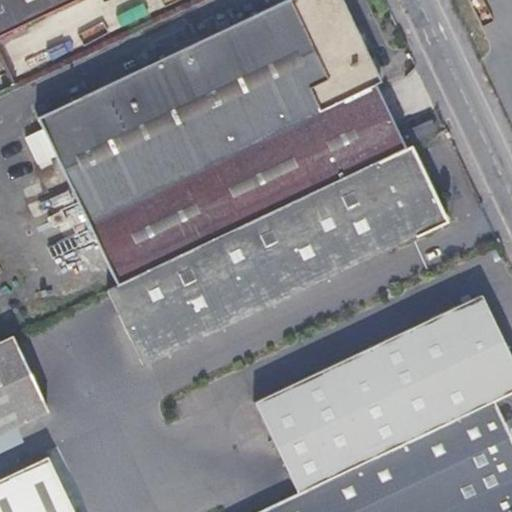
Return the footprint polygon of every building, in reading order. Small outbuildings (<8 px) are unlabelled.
[(0,0),(0,31),(66,0),(0,0)] [(374,83),(376,81),(379,80),(340,0),(283,0),(37,117),(116,285),(405,148),(374,83)] [(435,128),(433,123),(431,118),(406,130),(411,140),(435,128)] [(405,148),(116,285),(105,290),(141,365),(445,221),(408,146),(405,148)] [(87,229),(85,225),(83,221),(70,228),(73,235),(87,229)] [(511,368),(478,296),(365,350),(252,404),(294,494),(511,392),(511,368)] [(12,334),(4,338),(0,339),(0,351),(31,417),(47,409),(12,334)] [(0,431),(31,417),(0,351),(0,431)] [(511,511),(511,392),(294,494),(255,511),(511,511)] [(75,511),(49,455),(0,477),(0,511),(75,511)]
